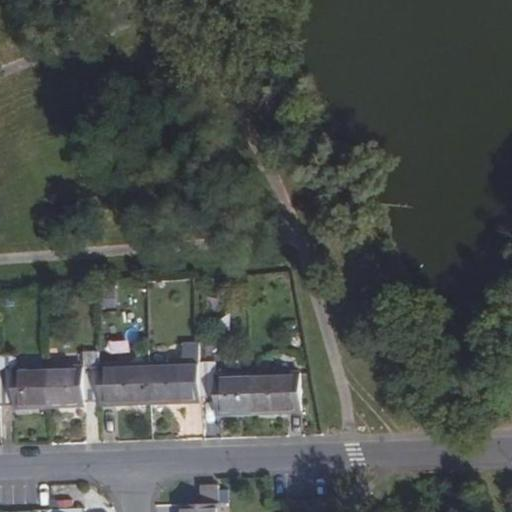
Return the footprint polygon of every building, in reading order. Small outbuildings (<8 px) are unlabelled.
[(198,359),(148,362),(149,399),(185,397),(185,396),(200,395),(198,359)] [(214,359),(198,359),(200,395),(215,395),(216,409),(252,408),(250,371),(215,373),(214,359)] [(148,362),(98,363),(99,397),(99,400),(149,399),(148,362)] [(98,363),(48,364),(50,402),(87,401),(87,398),(99,397),(98,363)] [(48,364),(0,366),(0,400),(14,400),(14,404),(50,402),(48,364)] [(302,371),(250,371),(252,408),(304,406),(302,371)] [(199,479),(199,504),(220,503),(218,478),(199,479)] [(199,504),(185,504),(185,511),(220,511),(220,503),(199,504)]
